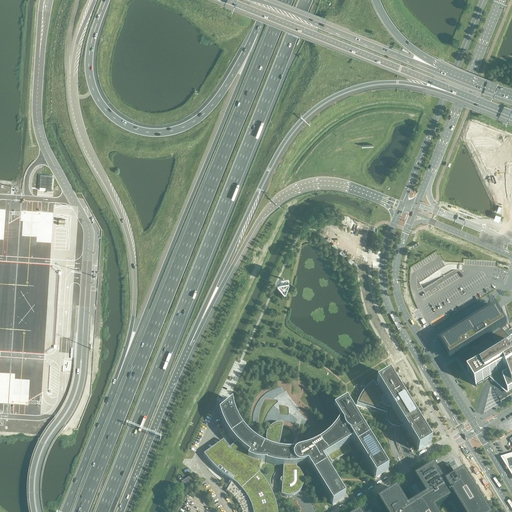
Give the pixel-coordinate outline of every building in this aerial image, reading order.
[(495,164),(485,142),(475,146),(486,169),(495,164)] [(52,176),(40,176),(39,190),(51,191),(52,176)] [(437,257),(408,275),(416,305),(441,344),(451,359),(457,356),(467,371),(468,374),(469,373),(468,373),(469,373),(474,370),(482,365),(480,362),(506,345),(511,341),(511,340),(501,328),(506,325),(496,310),(511,300),(511,275),(509,271),(509,270),(475,268),(475,265),(473,264),(456,275),(449,264),(450,263),(437,257)] [(469,373),(468,374),(476,386),(490,378),(492,381),(501,396),(503,400),(511,394),(511,341),(506,345),(480,362),(482,365),(474,370),(469,373),(468,373),(469,373)] [(357,403),(357,405),(387,415),(386,417),(386,418),(386,419),(387,422),(387,423),(388,424),(389,426),(391,427),(393,429),(395,429),(396,429),(397,429),(398,429),(401,428),(402,428),(403,427),(418,452),(431,444),(419,424),(405,402),(389,376),(376,384),(378,387),(377,388),(373,383),(372,384),(370,385),(369,386),(367,388),(366,389),(365,391),(364,392),(362,393),(361,395),(360,397),(359,399),(359,400),(358,402),(357,403)] [(277,511),(276,506),(273,497),(265,481),(258,473),(262,463),(271,465),(283,467),(281,496),(285,497),(293,496),(300,492),(303,485),(302,475),(296,469),(296,467),(302,466),(308,465),(332,505),(345,497),(322,460),(328,457),(332,463),(351,451),(347,445),(353,442),(375,478),(388,471),(346,403),(333,410),(340,421),(336,427),(330,435),(322,441),(313,447),(302,451),(289,452),(278,451),(283,425),(278,425),(272,428),(267,435),(267,443),(271,449),(262,445),(252,439),(247,434),(242,428),(237,417),(234,409),(232,401),(226,406),(219,412),(221,419),(224,427),(230,437),(236,444),(230,449),(223,442),(204,455),(232,483),(226,492),(230,494),(236,501),(241,510),(241,511),(277,511)] [(511,453),(501,457),(511,476),(511,453)] [(485,511),(462,474),(444,485),(432,467),(423,473),(413,479),(424,497),(407,508),(396,490),(391,493),(382,498),(376,502),(382,511),(485,511)] [(181,482),(185,489),(194,484),(190,477),(181,482)]
